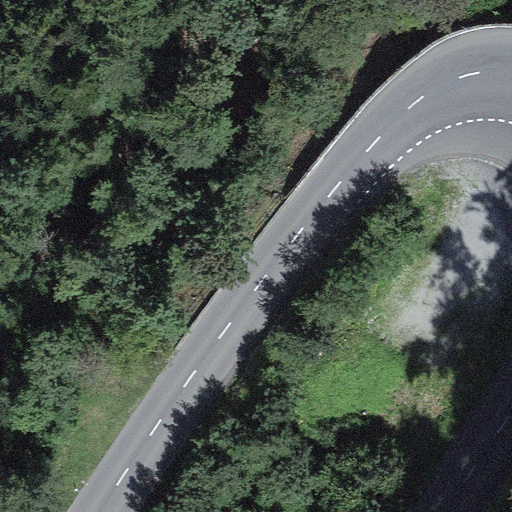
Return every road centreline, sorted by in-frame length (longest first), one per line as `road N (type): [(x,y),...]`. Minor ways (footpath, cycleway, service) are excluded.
road 1 (tertiary): [(511,65),(461,65),(355,154),(212,347),(104,511)]
road 2 (tertiary): [(440,511),(511,402)]
